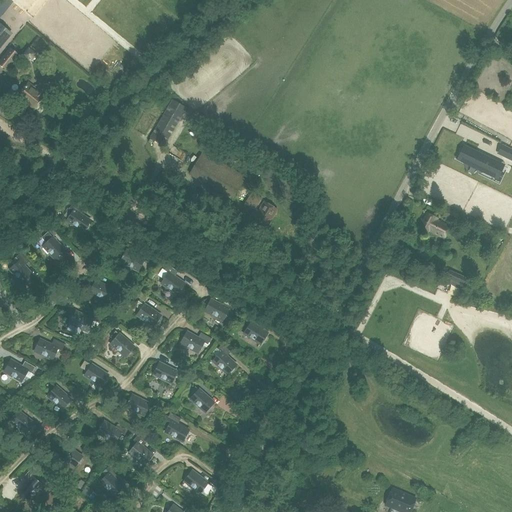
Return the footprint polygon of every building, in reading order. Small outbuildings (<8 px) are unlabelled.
[(0,23),(0,48),(12,34),(0,23)] [(0,63),(7,70),(18,56),(8,49),(0,58),(0,63)] [(30,61),(35,54),(29,49),(24,55),(30,61)] [(123,61),(113,52),(108,57),(118,66),(123,61)] [(37,90),(29,84),(18,97),(34,111),(50,91),(42,84),(37,90)] [(187,108),(172,99),(149,139),(164,147),(182,116),(187,108)] [(511,149),(501,144),(496,153),(511,161),(511,149)] [(501,165),(463,147),(465,149),(460,159),(458,158),(496,177),(501,165)] [(202,152),(189,175),(233,200),(245,178),(202,152)] [(261,198),(251,192),(242,207),(252,213),(247,223),(263,233),(277,210),(263,201),(256,214),(253,212),(261,198)] [(458,214),(447,208),(443,217),(454,222),(458,214)] [(67,220),(83,231),(90,221),(74,210),(67,220)] [(419,229),(427,233),(428,231),(444,238),(450,226),(436,220),(437,218),(426,213),(419,229)] [(500,234),(479,225),(475,236),(495,245),(500,234)] [(52,238),(43,246),(56,260),(66,252),(52,238)] [(144,260),(126,251),(121,261),(138,271),(144,260)] [(32,275),(19,261),(10,269),(23,284),(32,275)] [(467,279),(449,270),(446,278),(464,286),(467,279)] [(178,294),(185,284),(168,273),(161,283),(178,294)] [(107,301),(113,290),(95,281),(90,292),(107,301)] [(144,302),(148,297),(139,291),(136,296),(144,302)] [(228,309),(211,300),(205,311),(223,320),(228,309)] [(153,326),(160,316),(144,305),(137,315),(153,326)] [(69,323),(87,332),(89,327),(96,330),(99,323),(93,320),(92,321),(75,312),(69,323)] [(267,333),(251,323),(244,333),(261,344),(267,333)] [(204,342),(187,332),(181,343),(198,353),(204,342)] [(134,347),(119,334),(111,344),(126,356),(134,347)] [(58,348),(40,340),(35,351),(52,359),(57,349),(58,348)] [(55,340),(53,346),(58,348),(57,349),(62,351),(65,344),(55,340)] [(227,374),(236,365),(221,352),(213,361),(227,374)] [(11,361),(4,371),(21,381),(28,370),(11,361)] [(177,372),(159,363),(154,374),(171,383),(177,372)] [(101,386),(108,375),(91,365),(85,375),(101,386)] [(70,400),(56,387),(48,396),(62,409),(70,400)] [(205,412),(213,403),(199,390),(191,399),(205,412)] [(149,404),(132,396),(126,407),(144,415),(149,404)] [(9,413),(14,416),(10,421),(26,433),(33,423),(13,408),(9,413)] [(188,431),(171,421),(165,431),(182,441),(188,431)] [(121,432),(104,422),(97,432),(114,443),(121,432)] [(152,455),(137,443),(129,452),(144,465),(152,455)] [(74,467),(81,457),(65,446),(58,456),(74,467)] [(207,483),(192,471),(184,481),(200,493),(207,483)] [(123,487),(109,473),(100,482),(114,496),(123,487)] [(19,491),(28,499),(42,485),(32,477),(19,491)] [(408,511),(415,498),(393,489),(385,506),(392,509),(390,511),(408,511)]
